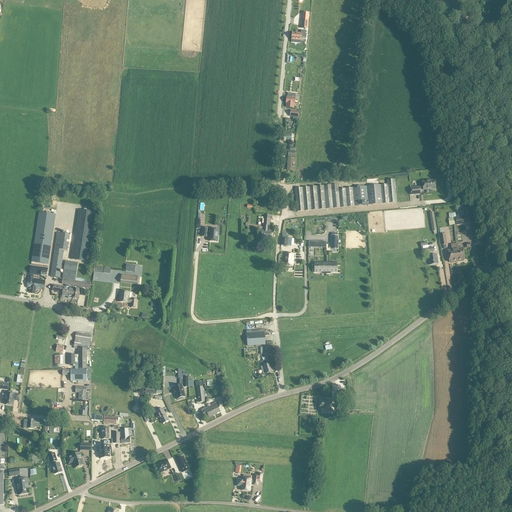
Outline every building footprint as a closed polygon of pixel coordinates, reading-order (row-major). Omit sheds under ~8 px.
[(305,37),(306,31),(301,31),(301,34),(292,33),(292,40),(301,40),(301,37),(305,37)] [(292,95),(288,95),(288,98),(287,98),(286,104),(287,104),(287,108),(294,108),(294,104),(295,104),(295,99),(292,98),(292,95)] [(295,167),(293,166),(293,159),(288,158),(287,170),(295,171),(295,167)] [(337,185),(324,186),(295,189),(297,212),(397,203),(395,180),(387,180),(387,185),(338,189),(338,188),(337,185)] [(423,190),(435,189),(434,180),(423,181),(423,190)] [(420,186),(410,187),(411,195),(421,194),(420,186)] [(410,224),(421,224),(421,208),(417,208),(417,214),(410,214),(410,224)] [(95,212),(78,210),(71,259),(88,262),(95,212)] [(31,262),(48,264),(56,214),(39,212),(31,262)] [(458,225),(470,223),(469,217),(456,219),(458,225)] [(267,228),(264,227),(264,230),(260,230),(260,233),(257,232),(257,237),(259,237),(259,239),(271,241),(272,231),(267,231),(267,228)] [(218,230),(210,229),(210,230),(208,229),(208,228),(203,228),(202,237),(207,237),(209,237),(209,241),(217,242),(218,230)] [(60,279),(63,260),(63,255),(67,256),(70,235),(57,233),(50,278),(60,279)] [(280,246),(287,247),(288,239),(281,238),(280,246)] [(463,249),(459,249),(458,243),(454,244),(457,262),(463,261),(463,260),(465,260),(463,249)] [(451,244),(452,251),(448,251),(449,262),(451,262),(451,263),(457,262),(454,244),(451,244)] [(284,254),(283,265),(293,266),(293,254),(284,254)] [(438,264),(436,255),(428,256),(430,265),(438,264)] [(75,278),(78,263),(65,261),(62,284),(73,287),(73,289),(80,290),(79,294),(80,294),(81,288),(90,289),(91,283),(87,282),(87,280),(75,278)] [(321,271),(326,271),(326,263),(315,263),(315,266),(314,266),(314,270),(315,270),(315,272),(321,272),(321,271)] [(337,263),(326,263),(326,271),(330,271),(330,272),(337,272),(337,270),(337,266),(337,263)] [(135,265),(126,264),(125,271),(134,272),(135,265)] [(48,269),(31,266),(30,274),(47,277),(48,269)] [(29,274),(28,279),(27,288),(30,288),(30,293),(35,294),(36,288),(40,288),(40,289),(43,290),(45,281),(33,279),(34,275),(29,274)] [(138,276),(121,274),(120,283),(137,285),(138,276)] [(71,298),(72,298),(72,297),(73,290),(65,289),(64,292),(63,292),(62,296),(68,297),(68,298),(71,299),(71,298)] [(72,297),(72,298),(73,299),(76,300),(76,299),(76,298),(78,299),(79,294),(80,290),(73,289),(73,290),(72,297)] [(129,293),(120,292),(119,302),(131,303),(131,307),(136,308),(137,300),(129,299),(129,293)] [(75,339),(90,342),(91,335),(76,333),(75,339)] [(247,346),(265,345),(265,333),(247,334),(247,346)] [(74,346),(89,348),(90,342),(75,339),(74,346)] [(64,347),(57,345),(56,352),(63,353),(64,347)] [(261,354),(264,354),(267,365),(262,366),(263,371),(264,370),(266,374),(273,372),(270,364),(271,364),(268,354),(272,353),(271,346),(260,347),(261,354)] [(86,349),(78,349),(79,369),(87,369),(86,349)] [(71,370),(71,373),(71,381),(87,381),(87,370),(71,370)] [(0,382),(0,389),(8,390),(9,384),(0,382)] [(185,397),(182,385),(173,388),(174,391),(175,394),(176,394),(177,399),(178,399),(178,400),(182,399),(182,398),(185,397)] [(77,393),(79,393),(79,400),(86,400),(87,388),(77,387),(77,393)] [(202,387),(197,387),(199,402),(204,402),(203,394),(205,394),(205,392),(203,392),(202,387)] [(16,401),(19,401),(20,395),(15,394),(7,393),(5,405),(13,406),(14,400),(16,400),(16,401)] [(320,400),(320,410),(331,410),(331,400),(320,400)] [(211,407),(209,407),(206,409),(206,408),(201,410),(204,417),(208,415),(209,417),(220,412),(215,403),(211,405),(211,407)] [(163,409),(155,413),(157,416),(158,416),(162,424),(169,421),(163,409)] [(39,427),(40,420),(35,420),(28,419),(27,428),(34,429),(34,427),(39,427)] [(60,427),(60,421),(50,421),(49,435),(53,435),(54,427),(60,427)] [(109,425),(99,425),(99,437),(109,438),(109,425)] [(128,429),(121,430),(121,438),(121,443),(130,443),(129,437),(128,429)] [(119,440),(120,440),(119,433),(112,433),(112,444),(111,444),(111,446),(116,446),(116,443),(119,443),(119,440)] [(78,468),(81,467),(81,466),(83,465),(81,459),(82,459),(80,453),(71,456),(67,458),(69,464),(73,462),(75,468),(77,467),(78,468)] [(54,465),(52,466),(55,474),(62,472),(59,464),(56,465),(55,462),(57,461),(54,454),(49,456),(51,463),(53,462),(54,465)] [(183,457),(177,460),(182,473),(189,470),(183,457)] [(167,460),(156,465),(160,473),(170,468),(167,460)] [(19,469),(9,470),(9,477),(20,476),(19,469)] [(252,483),(255,483),(255,485),(259,485),(259,482),(262,482),(263,474),(260,473),(260,475),(256,475),(255,481),(252,481),(252,480),(244,479),(244,480),(239,479),(238,486),(243,487),(243,490),(251,491),(252,483)] [(19,495),(29,494),(28,486),(29,486),(28,479),(16,480),(19,495)]
